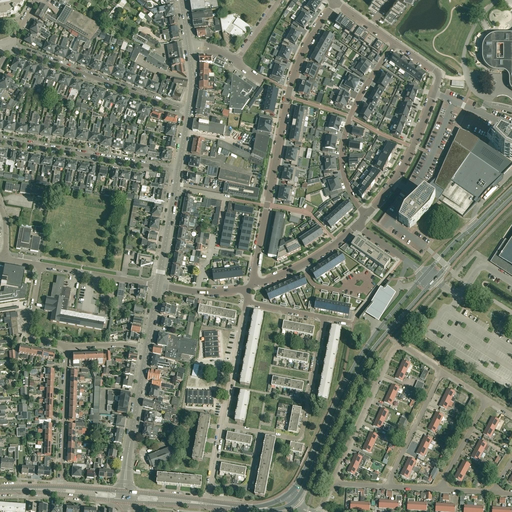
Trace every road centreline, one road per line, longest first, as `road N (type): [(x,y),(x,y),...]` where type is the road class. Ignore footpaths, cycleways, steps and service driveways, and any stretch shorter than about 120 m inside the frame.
road 1 (residential): [(334,2),(297,63),(250,285)]
road 2 (primary): [(293,500),(357,370),(433,280)]
road 3 (primary): [(425,274),(367,343),(286,495)]
road 4 (residential): [(189,112),(10,46)]
road 5 (residential): [(393,43),(342,137),(344,180),(364,215)]
road 6 (residential): [(0,140),(176,173)]
road 7 (residential): [(324,318),(300,439),(260,432)]
road 8 (unclassified): [(124,497),(146,348)]
road 9 (residential): [(332,480),(398,345)]
road 10 (residential): [(66,345),(60,490)]
road 11 (residential): [(364,215),(404,165),(434,93)]
road 12 (residential): [(388,486),(441,370)]
road 13 (residential): [(250,285),(303,264),(356,224)]
road 14 (residential): [(246,303),(222,424)]
road 15 (primary): [(511,189),(425,274)]
